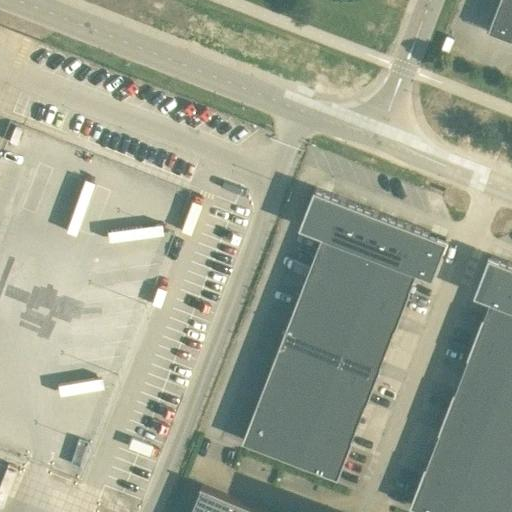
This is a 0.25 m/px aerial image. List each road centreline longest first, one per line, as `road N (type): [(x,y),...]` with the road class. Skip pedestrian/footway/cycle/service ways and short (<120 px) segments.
road 1 (residential): [(377,139),(17,0)]
road 2 (unknown): [(13,511),(31,446),(10,363),(73,163)]
road 3 (residential): [(377,139),(429,0)]
road 4 (residential): [(377,139),(511,191)]
